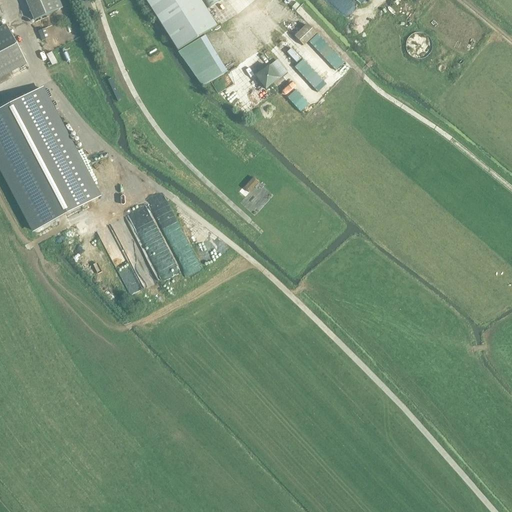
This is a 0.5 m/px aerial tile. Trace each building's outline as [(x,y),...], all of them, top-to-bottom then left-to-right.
[(25,0),(34,21),(62,9),(58,0),(25,0)] [(80,0),(83,12),(92,10),(89,0),(80,0)] [(219,28),(207,9),(201,0),(150,0),(182,51),(219,28)] [(201,0),(207,9),(221,0),(201,0)] [(308,23),(294,35),(304,45),(317,33),(308,23)] [(0,78),(27,64),(7,26),(0,29),(0,78)] [(318,33),(309,41),(336,70),(345,62),(318,33)] [(255,75),(265,89),(288,72),(278,58),(255,75)] [(304,59),(295,66),(314,88),(323,81),(304,59)] [(0,150),(13,176),(41,228),(94,200),(63,142),(38,94),(0,114),(0,150)] [(244,188),(249,193),(258,183),(253,178),(244,188)] [(147,200),(183,277),(201,268),(165,192),(147,200)]
